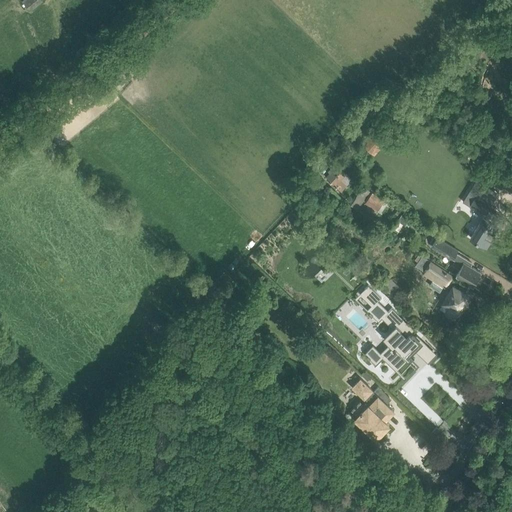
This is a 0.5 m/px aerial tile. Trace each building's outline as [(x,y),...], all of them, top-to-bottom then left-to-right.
[(28,0),(25,3),(30,10),(42,0),(28,0)] [(501,35),(494,38),(493,36),(489,38),(491,40),(495,50),(506,45),(501,35)] [(112,89),(107,83),(96,93),(102,99),(112,89)] [(374,154),(387,139),(376,129),(363,144),(374,154)] [(47,140),(39,131),(33,136),(40,146),(47,140)] [(340,158),(336,163),(343,169),(347,164),(340,158)] [(347,173),(343,169),(336,163),(328,171),(330,173),(326,177),(335,185),(335,186),(336,187),(337,187),(342,192),(342,191),(341,190),(347,184),(341,179),(347,173)] [(358,209),(370,191),(361,185),(349,203),(358,209)] [(377,210),(383,202),(371,194),(366,202),(369,205),(368,206),(374,211),(375,209),(377,210)] [(492,204),(477,195),(469,208),(484,217),(492,204)] [(499,218),(491,213),(488,211),(487,212),(484,217),(488,219),(495,224),(499,218)] [(397,221),(405,226),(409,219),(402,214),(397,221)] [(466,233),(472,237),(471,238),(476,241),(478,242),(486,247),(491,239),(489,238),(497,225),(483,217),(479,225),(474,221),(466,233)] [(453,265),(459,269),(458,271),(456,275),(468,282),(468,283),(470,285),(471,284),(473,285),(475,282),(477,283),(480,277),(479,276),(481,273),(470,266),(473,263),(456,253),(458,250),(437,237),(431,246),(452,259),(455,261),(453,265)] [(458,310),(468,294),(448,282),(452,275),(422,256),(415,266),(424,271),(423,273),(451,290),(440,308),(454,317),(458,310)] [(265,276),(264,275),(261,272),(255,280),(257,282),(258,283),(265,276)] [(399,285),(388,275),(380,284),(391,294),(399,285)] [(360,292),(373,305),(378,300),(382,297),(368,284),(360,292)] [(392,342),(381,354),(395,367),(397,364),(400,366),(408,358),(405,355),(413,347),(419,354),(426,347),(411,332),(415,329),(392,307),(384,316),(397,328),(387,337),(392,342)] [(460,332),(467,335),(470,327),(463,324),(460,332)] [(362,376),(367,381),(371,376),(367,372),(362,376)] [(359,402),(352,410),(354,412),(352,415),(354,417),(369,431),(376,438),(390,424),(385,420),(394,411),(387,404),(391,399),(378,386),(374,391),(360,378),(352,387),(363,397),(367,401),(363,405),(359,402)]
